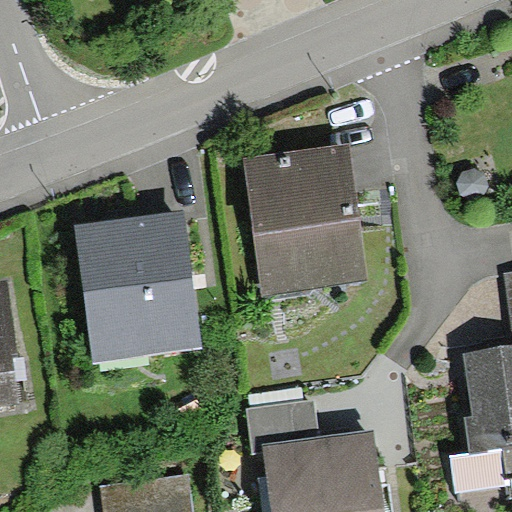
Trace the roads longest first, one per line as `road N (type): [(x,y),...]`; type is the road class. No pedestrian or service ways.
road 1 (residential): [(438,0),(55,160)]
road 2 (residential): [(55,160),(0,15)]
